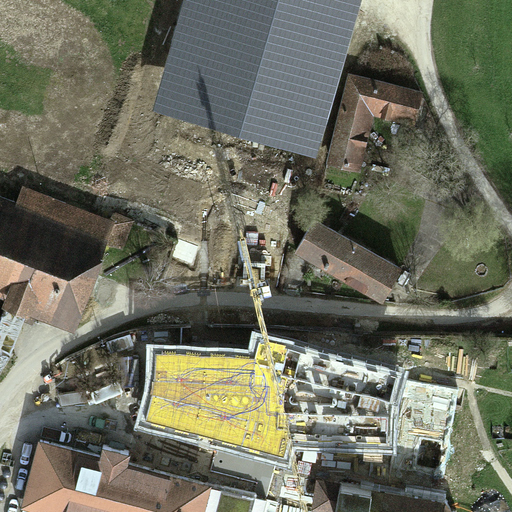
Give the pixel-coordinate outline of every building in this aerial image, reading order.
[(363,0),(183,0),(152,107),(319,154),(363,0)] [(345,76),(326,159),(354,165),(365,112),(408,122),(415,92),(399,88),(370,82),(345,76)] [(10,203),(0,198),(0,308),(17,315),(23,317),(26,309),(66,325),(100,240),(116,246),(126,222),(106,215),(103,223),(15,188),(10,203)] [(393,268),(308,222),(290,256),(375,301),(393,268)] [(0,308),(0,350),(0,351),(17,315),(0,308)] [(142,336),(136,359),(183,371),(189,348),(142,336)] [(271,484),(264,511),(448,511),(441,503),(465,388),(394,373),(396,362),(344,351),(334,398),(376,407),(360,485),(310,475),(307,491),(271,484)] [(100,455),(38,439),(19,511),(264,511),(271,484),(103,443),(100,455)]
